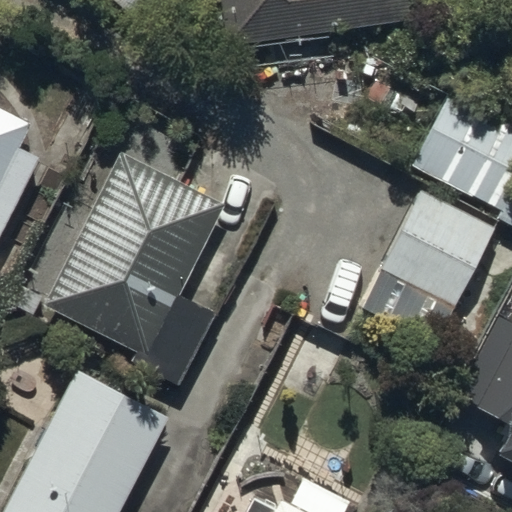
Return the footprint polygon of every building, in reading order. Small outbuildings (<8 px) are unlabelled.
[(511,0),(225,0),(231,42),(511,4),(511,0)] [(511,126),(445,93),(409,165),(511,216),(511,126)] [(0,107),(0,231),(39,155),(16,143),(27,121),(0,107)] [(220,199),(117,148),(40,302),(185,375),(216,313),(173,292),(220,199)] [(377,271),(451,308),(491,229),(417,192),(377,271)] [(511,322),(500,316),(455,399),(509,427),(496,452),(511,460),(511,322)] [(0,505),(0,511),(114,511),(165,413),(70,365),(0,505)] [(302,511),(276,499),(268,511),(302,511)]
